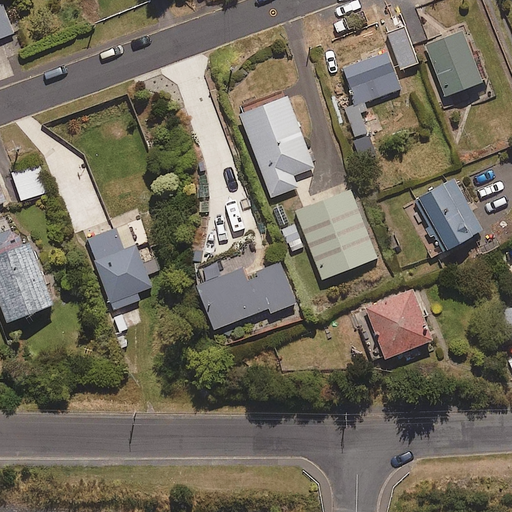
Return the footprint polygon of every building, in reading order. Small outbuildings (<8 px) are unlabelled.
[(3,2),(0,2),(0,39),(14,34),(3,2)] [(389,34),(401,70),(419,64),(406,28),(389,34)] [(473,54),(466,32),(426,45),(446,107),(456,103),(453,95),(490,83),(480,52),(473,54)] [(396,73),(389,52),(343,69),(355,103),(342,108),(352,138),(368,132),(362,115),(368,113),(365,103),(402,90),(396,73)] [(315,169),(289,99),(242,116),(272,198),(298,189),(294,176),(315,169)] [(49,193),(41,166),(13,174),(21,201),(49,193)] [(445,256),(478,238),(487,254),(501,247),(492,230),(485,234),(456,180),(415,202),(445,256)] [(350,188),(296,209),(324,281),(378,260),(350,188)] [(128,225),(87,241),(114,311),(140,301),(138,294),(153,288),(148,275),(160,270),(150,246),(138,251),(128,225)] [(304,247),(294,225),(282,231),(292,252),(304,247)] [(17,228),(0,234),(0,302),(9,326),(56,308),(31,243),(24,246),(17,228)] [(299,304),(283,263),(248,277),(245,269),(199,287),(216,331),(270,310),(272,315),(299,304)] [(366,333),(377,361),(385,358),(386,361),(434,342),(414,291),(366,310),(374,330),(366,333)]
